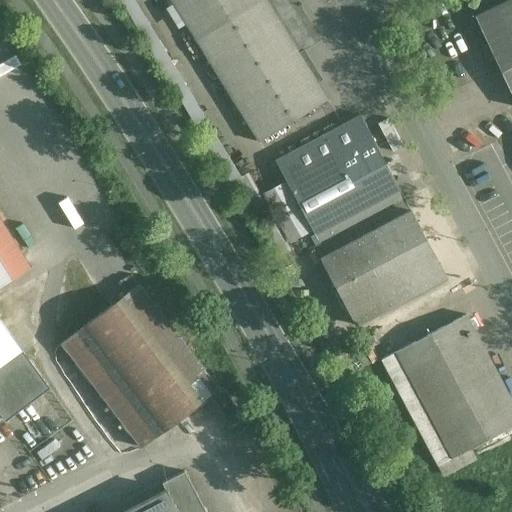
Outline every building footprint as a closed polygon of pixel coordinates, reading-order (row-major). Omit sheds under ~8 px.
[(299,54),(265,0),(170,0),(259,142),(327,100),(328,100),(299,54)] [(265,0),(299,54),(320,41),(294,0),(265,0)] [(511,0),(508,0),(474,16),(511,95),(511,0)] [(361,115),(276,159),(287,181),(372,136),(361,115)] [(372,136),(287,181),(315,234),(401,190),(372,136)] [(401,190),(315,234),(321,244),(321,245),(406,200),(401,190)] [(406,200),(321,245),(321,244),(316,247),(321,258),(341,247),(341,248),(412,211),(406,200)] [(412,211),(341,248),(370,303),(371,303),(440,266),(412,211)] [(341,248),(341,247),(321,258),(357,326),(377,315),(371,303),(370,303),(341,248)] [(0,286),(13,278),(0,257),(0,286)] [(218,388),(140,284),(62,343),(140,447),(218,388)] [(511,399),(467,314),(382,359),(438,465),(511,425),(511,399)] [(0,320),(0,369),(23,352),(0,320)] [(23,352),(0,369),(0,412),(4,418),(48,386),(23,352)] [(182,511),(168,484),(113,511),(182,511)]
